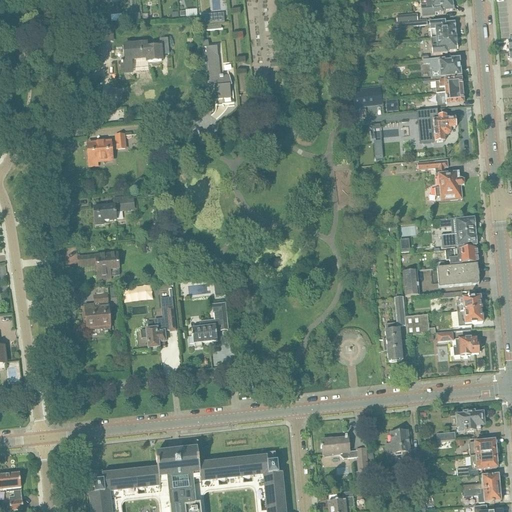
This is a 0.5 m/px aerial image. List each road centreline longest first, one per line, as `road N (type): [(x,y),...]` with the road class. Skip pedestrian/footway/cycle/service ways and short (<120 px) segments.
road 1 (residential): [(41,438),(296,410)]
road 2 (residential): [(41,438),(7,207)]
road 3 (residential): [(296,410),(511,388)]
road 4 (tertiary): [(497,205),(478,0)]
road 5 (residential): [(0,170),(35,137),(157,127)]
road 6 (tertiary): [(511,360),(497,205)]
